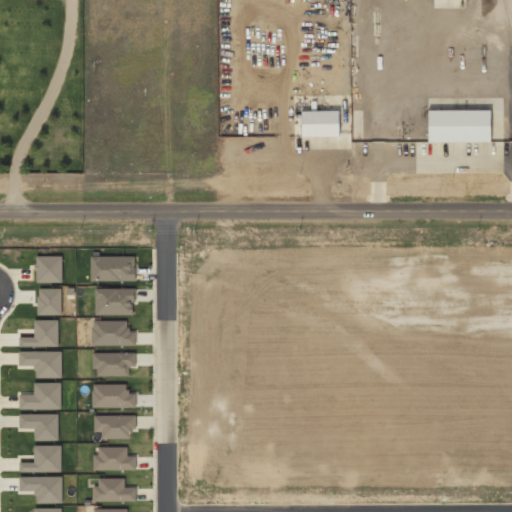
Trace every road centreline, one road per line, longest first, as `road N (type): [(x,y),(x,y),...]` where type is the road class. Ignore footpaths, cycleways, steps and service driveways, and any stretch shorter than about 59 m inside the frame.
road 1 (tertiary): [(0,212),(511,211)]
road 2 (residential): [(163,511),(163,212)]
